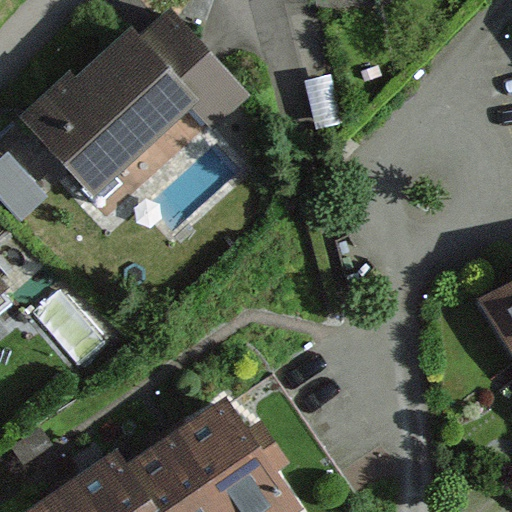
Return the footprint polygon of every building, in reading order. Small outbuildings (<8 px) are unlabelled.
[(18,107),(100,198),(122,178),(136,192),(253,86),(175,0),(160,0),(139,20),(132,13),(80,61),(75,56),(18,107)] [(9,148),(0,155),(0,191),(21,214),(47,190),(9,148)] [(0,258),(0,284),(12,274),(0,258)] [(511,279),(476,298),(511,346),(511,279)] [(281,511),(305,496),(279,458),(290,451),(262,409),(248,418),(227,387),(130,452),(120,438),(10,511),(281,511)]
